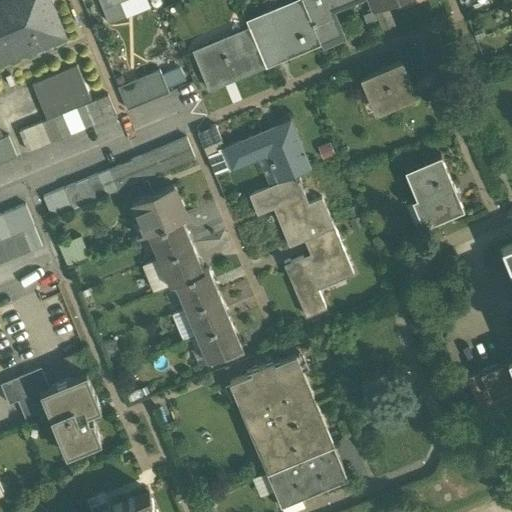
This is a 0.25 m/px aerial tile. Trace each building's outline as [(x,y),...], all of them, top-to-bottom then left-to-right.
[(48,0),(0,0),(0,2),(17,45),(60,28),(48,0)] [(302,0),(297,0),(247,21),(249,28),(265,65),(320,42),(302,0)] [(302,0),(320,42),(341,34),(331,9),(353,0),(302,0)] [(0,2),(0,52),(17,45),(0,2)] [(249,28),(193,51),(209,89),(265,65),(249,28)] [(401,61),(364,76),(379,111),(413,97),(409,86),(411,85),(401,61)] [(76,65),(32,84),(46,120),(53,117),(64,113),(75,108),(86,103),(91,101),(76,65)] [(159,69),(118,86),(127,110),(169,92),(159,69)] [(108,94),(97,99),(105,119),(116,114),(108,94)] [(105,119),(97,99),(91,101),(86,103),(94,124),(105,119)] [(94,124),(86,103),(75,108),(83,128),(94,124)] [(75,108),(64,113),(72,133),(83,128),(75,108)] [(72,133),(64,113),(53,117),(61,137),(72,133)] [(61,137),(53,117),(46,120),(41,122),(50,142),(61,137)] [(224,147),(223,147),(224,149),(232,167),(266,153),(278,181),(298,173),(310,168),(290,120),(224,147)] [(41,122),(30,126),(39,147),(50,142),(41,122)] [(224,147),(215,125),(197,133),(207,156),(224,149),(223,147),(224,147)] [(30,126),(19,131),(28,151),(39,147),(30,126)] [(17,156),(8,136),(3,138),(0,138),(0,147),(6,160),(17,156)] [(186,137),(175,142),(184,162),(195,158),(186,137)] [(175,142),(164,147),(173,167),(184,162),(175,142)] [(173,167),(164,147),(153,151),(162,171),(173,167)] [(153,151),(142,156),(151,176),(162,171),(153,151)] [(440,154),(404,169),(416,197),(412,199),(423,225),(463,209),(440,154)] [(151,176),(142,156),(131,160),(140,181),(151,176)] [(131,160),(120,165),(128,185),(140,181),(131,160)] [(120,165),(109,170),(117,190),(128,185),(120,165)] [(109,170),(98,174),(106,195),(117,190),(109,170)] [(321,196),(308,202),(299,180),(301,180),(298,173),(278,181),(249,194),(257,213),(273,206),(289,244),(304,238),(333,226),(321,196)] [(106,195),(98,174),(87,179),(95,199),(106,195)] [(87,179),(75,183),(84,203),(95,199),(87,179)] [(75,183),(64,188),(73,208),(84,203),(75,183)] [(174,185),(132,202),(145,233),(148,231),(181,218),(186,215),(174,185)] [(73,208),(64,188),(54,192),(62,212),(73,208)] [(62,212),(54,192),(43,197),(52,217),(62,212)] [(34,225),(25,204),(14,209),(22,230),(34,225)] [(22,230),(14,209),(3,213),(12,234),(22,230)] [(3,213),(0,214),(0,238),(0,239),(12,234),(3,213)] [(181,218),(148,231),(159,258),(192,244),(181,218)] [(0,263),(42,246),(34,225),(22,230),(12,234),(0,239),(0,263)] [(333,226),(304,238),(310,253),(290,261),(289,258),(283,261),(305,315),(325,307),(317,288),(353,273),(333,226)] [(83,236),(62,241),(66,260),(88,255),(83,236)] [(511,242),(501,247),(511,272),(511,242)] [(192,244),(159,258),(169,284),(175,282),(203,270),(192,244)] [(203,270),(175,282),(186,308),(219,294),(208,268),(203,270)] [(219,294),(186,308),(197,334),(230,320),(219,294)] [(230,320),(197,334),(207,359),(240,346),(230,320)] [(85,350),(64,359),(71,378),(86,372),(93,370),(85,350)] [(319,408),(296,353),(274,362),(273,359),(251,368),(252,371),(230,380),(253,436),(319,408)] [(511,357),(484,369),(491,386),(511,376),(511,357)] [(41,368),(1,385),(9,405),(18,401),(28,424),(49,415),(40,391),(49,387),(41,368)] [(484,369),(467,376),(478,403),(495,396),(491,386),(484,369)] [(49,387),(40,391),(49,415),(66,453),(101,439),(90,412),(101,407),(86,372),(71,378),(49,387)] [(511,376),(491,386),(495,396),(478,403),(483,414),(511,402),(511,376)] [(319,408),(253,436),(281,503),(347,476),(319,408)] [(157,511),(149,491),(97,511),(157,511)]
